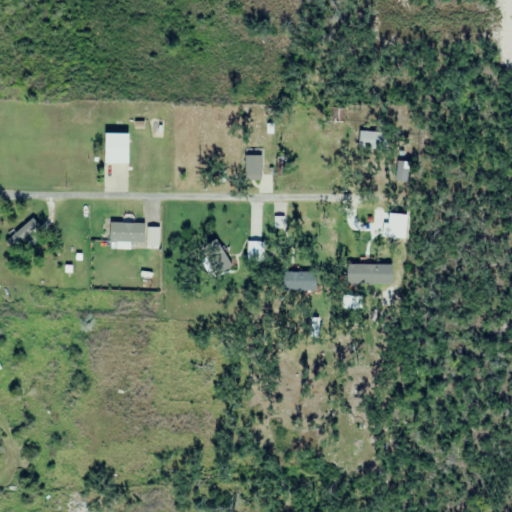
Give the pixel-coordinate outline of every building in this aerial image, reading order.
[(254,109),(254,129),(275,129),(275,109),(254,109)] [(386,149),(386,132),(359,132),(359,149),(386,149)] [(108,243),(138,243),(138,222),(108,222),(108,243)] [(263,244),(248,244),(248,260),(263,260),(263,244)] [(206,260),(207,279),(236,278),(235,259),(206,260)] [(305,291),(305,272),(280,272),(280,291),(305,291)] [(392,303),(392,287),(401,287),(401,272),(384,272),(384,303),(392,303)] [(0,409),(14,405),(8,390),(0,392),(0,409)]
